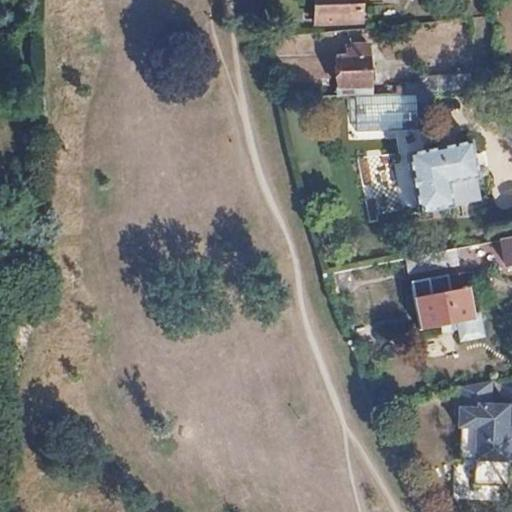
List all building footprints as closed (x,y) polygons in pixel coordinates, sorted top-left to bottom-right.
[(358,0),(313,0),(314,21),(359,19),(358,0)] [(372,86),(370,42),(353,43),(354,48),(349,48),(350,55),(338,56),(339,87),(372,86)] [(472,90),(471,72),(420,74),(420,91),(445,90),(472,90)] [(407,128),(406,92),(379,92),(354,93),(355,129),(407,128)] [(482,199),(471,140),(407,153),(419,211),(482,199)] [(511,260),(511,234),(502,237),(508,261),(511,260)] [(463,257),(460,245),(412,255),(415,267),(463,257)] [(430,275),(412,279),(423,326),(476,315),(470,285),(434,292),(430,275)] [(507,436),(508,425),(508,404),(490,403),(491,380),(460,386),(458,425),(461,425),(459,457),(474,458),(473,483),(507,485),(510,436),(507,436)]
